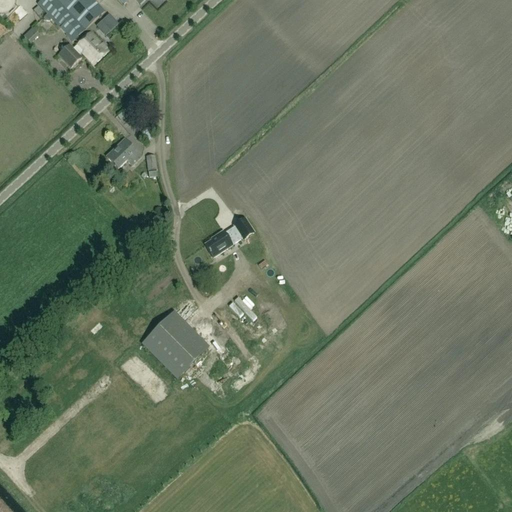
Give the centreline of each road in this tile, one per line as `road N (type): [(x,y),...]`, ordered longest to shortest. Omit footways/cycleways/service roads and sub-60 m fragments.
road 1 (unclassified): [(0,198),(217,0)]
road 2 (track): [(149,62),(162,95),(159,160),(177,217),(173,247),(204,314)]
